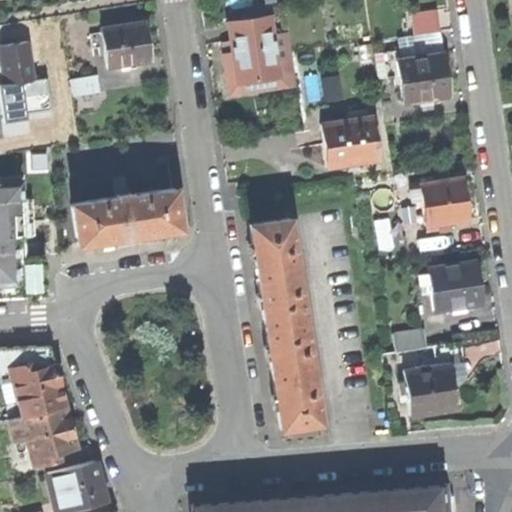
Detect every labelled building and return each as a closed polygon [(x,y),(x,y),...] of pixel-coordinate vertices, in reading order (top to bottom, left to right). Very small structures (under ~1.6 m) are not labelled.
[(411,13),(413,30),(439,26),(436,9),(411,13)] [(233,53),(237,83),(278,77),(279,77),(270,16),(228,22),(231,42),(233,53)] [(107,67),(150,60),(147,41),(144,22),(100,29),(101,33),(102,33),(104,47),(107,67)] [(92,49),(104,47),(102,33),(101,33),(90,35),(92,49)] [(414,41),(417,57),(441,53),(439,37),(414,41)] [(0,71),(2,71),(4,84),(33,80),(27,42),(0,46),(0,58),(1,63),(0,63),(0,71)] [(388,78),(397,76),(395,60),(407,58),(405,49),(385,52),(387,66),(386,66),(388,78)] [(279,87),(278,77),(237,83),(233,53),(223,54),(229,95),(279,87)] [(440,97),(448,96),(445,71),(442,53),(441,53),(417,57),(407,58),(395,60),(397,76),(401,102),(419,100),(440,97)] [(72,94),(98,90),(95,76),(69,80),(72,94)] [(440,97),(419,100),(419,106),(441,103),(440,97)] [(322,143),(326,166),(377,159),(371,116),(319,123),(322,143)] [(0,127),(0,153),(12,152),(8,127),(0,127)] [(425,226),(468,219),(464,197),(461,177),(418,183),(419,188),(421,200),(425,226)] [(0,284),(1,285),(2,297),(22,296),(46,295),(44,256),(24,257),(20,179),(0,180),(0,284)] [(146,234),(180,229),(174,188),(129,195),(129,192),(115,194),(116,197),(71,204),(77,244),(101,240),(146,234)] [(411,201),(421,200),(419,188),(409,190),(411,201)] [(263,326),(303,320),(297,276),(298,276),(296,262),(295,262),(288,218),(248,224),(253,255),(259,299),(263,326)] [(434,310),(480,302),(476,280),(473,260),(427,267),(428,273),(418,274),(420,285),(430,284),(434,310)] [(310,364),(303,320),(263,326),(268,355),(274,400),(279,429),(319,423),(312,378),(314,378),(312,364),(310,364)] [(391,334),(393,351),(425,346),(423,329),(391,334)] [(434,353),(435,363),(437,363),(437,364),(450,363),(450,364),(463,362),(459,341),(433,345),(434,353)] [(49,345),(0,347),(0,383),(11,380),(8,368),(31,363),(33,370),(52,365),(49,345)] [(381,361),(434,353),(433,345),(425,346),(393,351),(379,354),(381,361)] [(21,417),(65,406),(59,385),(54,365),(52,365),(33,370),(31,363),(8,368),(11,380),(21,417)] [(431,412),(457,408),(450,364),(450,363),(437,364),(437,363),(435,363),(415,366),(415,368),(402,370),(409,416),(431,412)] [(0,383),(0,386),(9,420),(21,417),(11,380),(0,383)] [(70,427),(65,406),(21,417),(26,437),(29,449),(33,465),(58,458),(56,451),(75,447),(70,427)] [(26,437),(21,417),(9,420),(14,440),(26,437)] [(29,449),(26,437),(14,440),(17,452),(29,449)] [(46,473),(56,511),(103,499),(97,476),(93,460),(46,473)] [(225,511),(454,511),(453,494),(414,497),(414,495),(411,495),(411,494),(406,495),(401,495),(401,496),(399,496),(399,498),(316,505),(255,510),(255,507),(252,508),(252,507),(245,508),(242,508),(239,509),(240,511),(225,511)]
